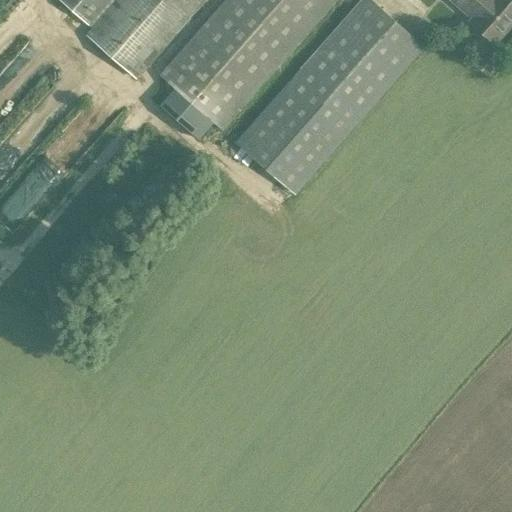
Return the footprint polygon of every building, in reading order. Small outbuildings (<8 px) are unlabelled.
[(59,0),(90,27),(84,33),(135,78),(203,0),(59,0)] [(224,0),(159,74),(183,95),(171,109),(194,129),(204,118),(222,131),(338,0),(339,0),(348,8),(354,0),(224,0)] [(424,46),(369,0),(360,0),(234,142),(295,195),(424,46)] [(494,42),(511,21),(511,3),(508,0),(452,0),(472,17),(469,21),(494,42)] [(25,46),(0,76),(0,123),(48,65),(25,46)] [(0,204),(0,211),(16,227),(64,176),(44,157),(0,204)]
